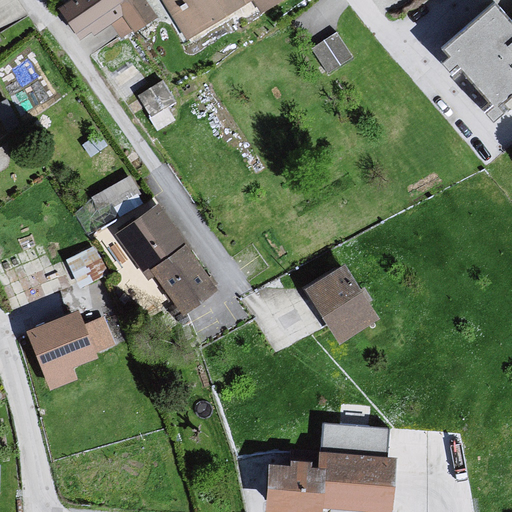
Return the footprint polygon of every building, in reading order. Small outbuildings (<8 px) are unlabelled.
[(141,0),(64,0),(51,8),(73,45),(104,30),(115,45),(155,21),(141,0)] [(152,0),(182,45),(252,4),(263,17),(286,0),(152,0)] [(511,36),(485,5),(430,52),(480,110),(511,83),(511,36)] [(323,76),(348,60),(333,36),(307,52),(323,76)] [(90,190),(102,218),(144,199),(132,172),(90,190)] [(210,288),(146,206),(103,239),(167,321),(210,288)] [(366,324),(337,276),(300,298),(329,346),(366,324)] [(77,315),(31,333),(53,388),(78,378),(73,366),(95,358),(77,315)] [(262,468),(257,511),(337,511),(347,427),(310,423),(304,473),(262,468)]
